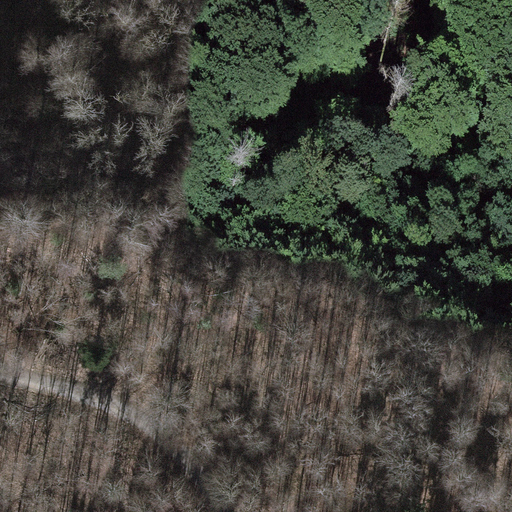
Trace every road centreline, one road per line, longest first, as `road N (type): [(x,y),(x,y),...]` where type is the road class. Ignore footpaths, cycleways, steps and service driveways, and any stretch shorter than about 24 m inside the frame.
road 1 (track): [(229,511),(199,465),(144,423),(0,373)]
road 2 (track): [(511,63),(309,0)]
